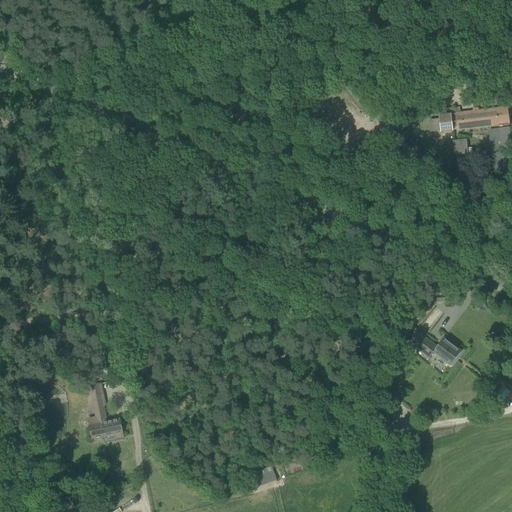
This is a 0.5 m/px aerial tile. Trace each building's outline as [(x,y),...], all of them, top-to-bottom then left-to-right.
[(440,132),(452,131),(452,128),(457,127),(457,130),(490,126),(491,131),(489,131),(494,174),(511,171),(511,159),(508,129),(511,129),(509,110),(439,118),(440,132)] [(52,169),(55,182),(63,180),(60,167),(52,169)] [(461,352),(443,339),(437,347),(417,332),(408,343),(429,359),(433,353),(450,366),(461,352)] [(508,396),(505,387),(498,389),(501,398),(508,396)] [(96,418),(88,420),(93,441),(114,436),(115,439),(123,437),(119,420),(107,422),(103,406),(105,406),(104,398),(93,401),(96,418)]
